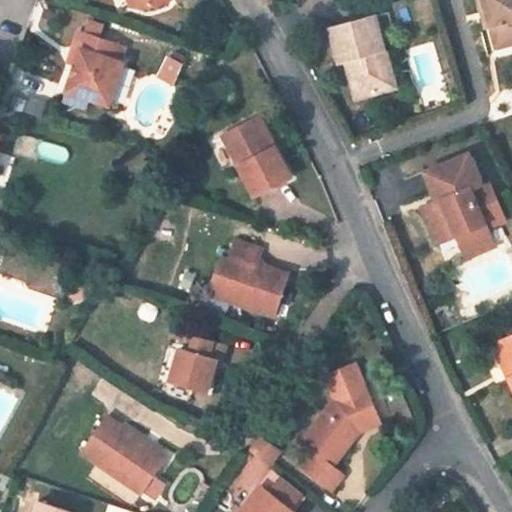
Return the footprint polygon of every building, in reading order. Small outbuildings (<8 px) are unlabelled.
[(130,0),(133,6),(142,8),(165,0),(130,0)] [(511,0),(478,0),(482,12),(486,11),(490,26),(496,48),(511,43),(511,0)] [(482,12),(486,27),(490,26),(486,11),(482,12)] [(375,16),(330,28),(339,64),(346,62),(355,99),(391,90),(381,53),(385,52),(375,16)] [(89,98),(109,105),(122,63),(118,62),(123,46),(79,31),(73,50),(80,53),(76,65),(67,92),(89,98)] [(76,65),(80,53),(73,50),(68,63),(76,65)] [(168,57),(161,69),(175,77),(182,64),(168,57)] [(161,69),(157,76),(172,83),(175,77),(161,69)] [(86,108),(89,98),(67,92),(64,101),(86,108)] [(254,118),(270,148),(274,146),(258,115),(254,118)] [(254,118),(222,135),(255,197),(291,178),(274,146),(270,148),(254,118)] [(458,236),(463,249),(491,237),(471,190),(482,185),(470,155),(426,173),(435,194),(440,192),(443,200),(423,208),(438,244),(458,236)] [(495,247),(491,237),(463,249),(467,259),(495,247)] [(221,257),(211,285),(225,290),(231,301),(275,317),(289,275),(267,267),(259,270),(254,268),(256,263),(261,249),(235,240),(228,260),(221,257)] [(208,294),(231,301),(225,290),(211,285),(208,294)] [(511,385),(511,335),(502,340),(511,360),(511,375),(508,378),(511,385)] [(190,352),(180,349),(170,382),(206,392),(216,360),(207,357),(212,341),(195,336),(190,352)] [(508,378),(511,375),(511,360),(502,340),(493,344),(508,378)] [(343,475),(332,466),(359,432),(369,427),(364,413),(374,409),(365,387),(335,400),(301,443),(313,453),(302,468),(331,490),(343,475)] [(374,409),(364,413),(369,427),(380,423),(374,409)] [(142,441),(106,416),(81,453),(142,493),(163,461),(140,445),(142,441)] [(258,437),(249,452),(271,466),(280,452),(258,437)] [(241,511),(239,510),(236,511),(294,511),(289,508),(301,493),(281,478),(269,492),(261,486),(241,511)] [(67,511),(38,502),(34,511),(67,511)]
